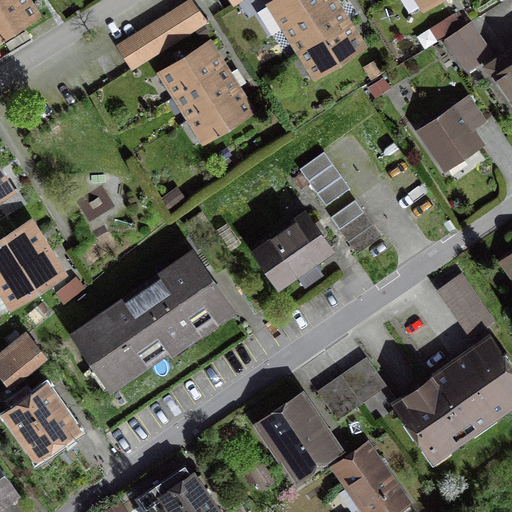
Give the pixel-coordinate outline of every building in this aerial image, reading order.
[(0,38),(36,16),(25,0),(5,0),(0,3),(0,38)] [(285,25),(285,26),(326,0),(275,0),(271,3),(272,4),(258,13),(272,34),(285,25)] [(326,0),(285,26),(301,51),(346,22),(332,0),(326,0)] [(436,0),(404,0),(411,11),(423,4),(425,7),(436,0)] [(194,1),(119,48),(131,67),(206,20),(194,1)] [(362,47),(346,22),(301,51),(317,76),(362,47)] [(470,22),(446,38),(467,69),(492,53),(470,22)] [(162,72),(176,93),(222,64),(208,43),(162,72)] [(511,47),(485,66),(496,81),(499,79),(511,98),(511,47)] [(176,93),(191,117),(237,87),(245,82),(237,68),(228,74),(222,64),(176,93)] [(252,109),(237,87),(191,117),(205,139),(252,109)] [(470,98),(422,131),(447,168),(482,144),(472,130),(485,120),(470,98)] [(324,150),(299,168),(325,205),(350,187),(324,150)] [(0,197),(11,190),(0,172),(0,197)] [(18,191),(0,202),(0,204),(7,215),(26,202),(18,191)] [(355,199),(331,216),(357,253),(381,236),(355,199)] [(201,210),(183,223),(217,272),(235,260),(201,210)] [(255,251),(278,285),(330,249),(306,213),(295,221),(296,223),(255,251)] [(0,239),(0,275),(47,246),(31,220),(0,239)] [(63,272),(47,246),(0,275),(0,286),(11,305),(63,272)] [(193,253),(76,335),(112,386),(229,305),(193,253)] [(462,274),(440,289),(472,334),(493,319),(462,274)] [(23,370),(41,356),(25,337),(0,356),(0,366),(8,376),(21,366),(23,370)] [(401,405),(434,454),(511,400),(511,373),(489,341),(399,402),(401,405)] [(369,360),(344,377),(362,403),(375,422),(401,405),(399,402),(369,360)] [(344,377),(320,393),(338,419),(362,403),(344,377)] [(11,414),(37,452),(71,429),(45,391),(32,400),(26,391),(10,402),(16,411),(11,414)] [(299,400),(259,427),(281,458),(289,453),(300,470),(332,448),(299,400)] [(334,466),(365,511),(393,511),(407,503),(367,444),(334,466)] [(0,466),(0,502),(17,490),(0,466)] [(184,467),(139,498),(148,511),(212,511),(216,509),(202,490),(210,485),(201,473),(192,479),(184,467)] [(127,511),(119,500),(101,511),(127,511)]
